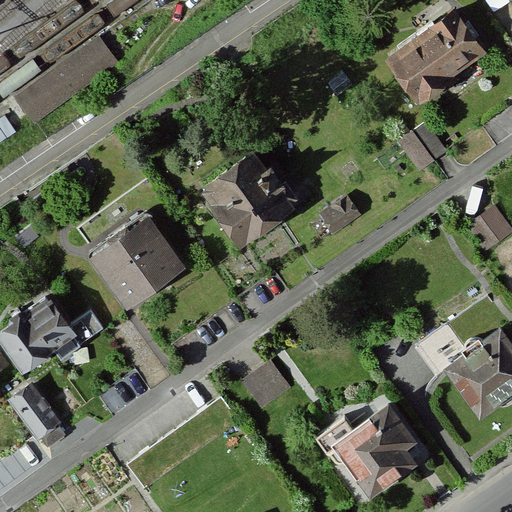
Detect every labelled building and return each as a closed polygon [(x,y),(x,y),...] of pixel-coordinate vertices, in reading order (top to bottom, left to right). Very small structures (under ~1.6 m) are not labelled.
[(486,49),(460,8),(392,51),(422,99),(460,75),(456,68),(486,49)] [(99,37),(18,96),(36,122),(100,76),(117,63),(99,37)] [(269,88),(256,64),(239,74),(252,97),(269,88)] [(451,147),(432,119),(420,128),(438,156),(451,147)] [(272,163),(260,147),(207,185),(249,246),(302,208),(299,205),(311,196),(301,182),(290,190),(287,186),(293,181),(278,159),(272,163)] [(365,207),(353,190),(323,211),(336,228),(365,207)] [(511,232),(495,207),(471,222),(487,247),(511,232)] [(187,265),(145,210),(89,252),(130,308),(187,265)] [(67,325),(46,296),(0,328),(0,336),(21,366),(54,342),(63,354),(103,326),(90,308),(67,325)] [(511,400),(511,319),(466,350),(449,324),(422,342),(445,377),(460,366),(492,414),(511,400)] [(272,356),(244,376),(264,405),(292,385),(272,356)] [(31,376),(7,393),(38,436),(62,419),(31,376)] [(238,423),(221,397),(127,461),(145,486),(238,423)] [(426,438),(399,400),(362,427),(352,412),(321,435),(347,471),(358,463),(381,495),(427,461),(416,446),(426,438)]
